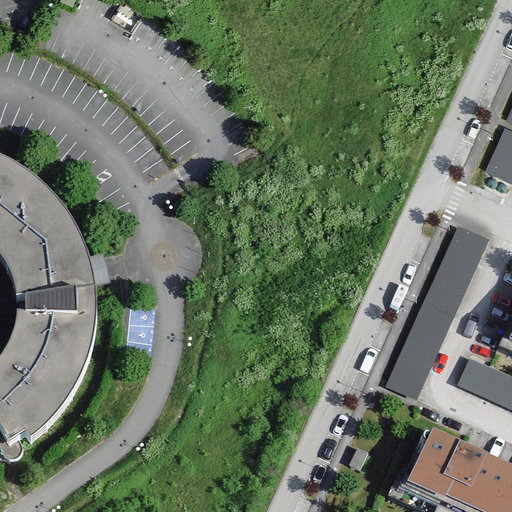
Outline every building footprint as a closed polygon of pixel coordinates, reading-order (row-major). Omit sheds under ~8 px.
[(511,128),(509,128),(492,169),(511,177),(511,128)] [(0,260),(1,262),(8,274),(14,287),(17,302),(26,302),(26,319),(24,336),(17,353),(9,367),(0,377),(0,447),(5,458),(7,459),(11,461),(14,461),(18,460),(22,456),(24,451),(24,450),(20,442),(26,437),(32,445),(48,431),(58,420),(67,408),(75,396),(81,384),(89,364),(93,351),(96,339),(98,315),(97,292),(87,254),(77,233),(68,219),(53,200),(39,187),(23,176),(5,165),(0,163),(0,260)] [(463,230),(392,387),(418,399),(489,242),(463,230)] [(112,283),(104,255),(87,254),(97,292),(112,283)] [(0,377),(9,367),(17,353),(24,336),(26,319),(26,302),(17,302),(18,318),(15,333),(10,348),(2,362),(0,364),(0,377)] [(511,328),(503,348),(511,352),(511,328)] [(511,379),(474,362),(463,386),(511,408),(511,379)] [(511,511),(511,474),(486,463),(487,460),(465,450),(427,433),(410,471),(400,492),(444,511),(511,511)] [(362,471),(370,454),(360,449),(352,467),(362,471)] [(391,499),(420,511),(444,511),(400,492),(410,471),(405,469),(391,499)]
